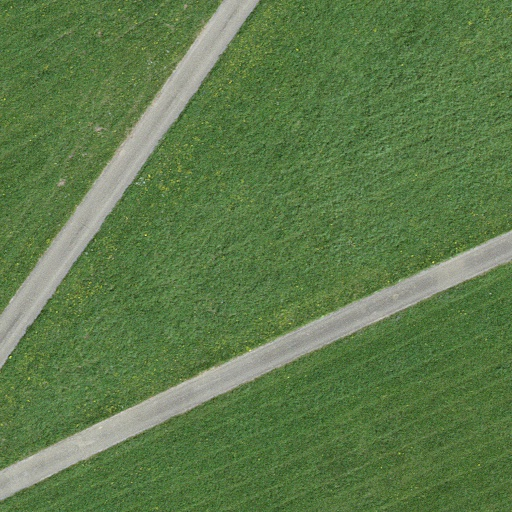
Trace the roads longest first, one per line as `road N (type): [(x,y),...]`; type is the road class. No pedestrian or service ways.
road 1 (track): [(0,480),(511,242)]
road 2 (track): [(238,0),(0,336)]
